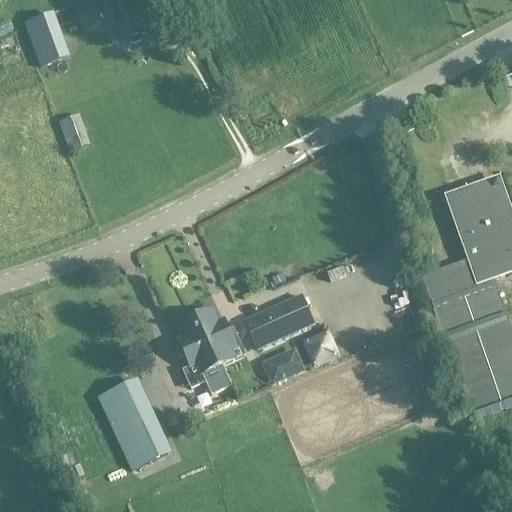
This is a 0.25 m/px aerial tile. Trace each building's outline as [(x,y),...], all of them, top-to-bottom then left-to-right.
[(141,39),(140,36),(146,34),(132,0),(109,0),(106,1),(107,4),(100,7),(106,24),(114,21),(123,43),(129,41),(130,43),(132,45),(140,42),(141,39)] [(51,16),(25,25),(41,69),(67,59),(51,16)] [(91,148),(79,117),(59,124),(70,155),(91,148)] [(445,198),(455,225),(468,262),(420,278),(473,428),(511,414),(511,340),(491,280),(511,272),(511,220),(506,203),(484,192),(480,199),(471,194),(470,191),(472,190),(471,189),(445,198)] [(315,328),(301,299),(245,324),(258,353),(315,328)] [(212,314),(191,324),(207,360),(217,356),(222,368),(234,362),(229,352),(236,349),(224,324),(218,326),(212,314)] [(207,360),(191,324),(179,329),(185,341),(179,345),(180,349),(178,350),(177,354),(177,357),(179,359),(182,361),(186,360),(190,370),(197,367),(202,378),(222,368),(217,356),(207,360)] [(263,367),(273,389),(306,373),(296,352),(263,367)] [(168,457),(134,384),(98,401),(131,474),(168,457)]
